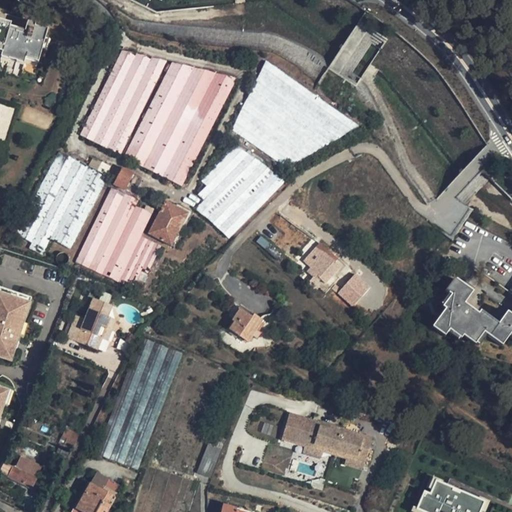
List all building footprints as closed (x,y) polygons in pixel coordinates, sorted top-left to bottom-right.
[(0,44),(4,46),(3,51),(25,57),(26,53),(40,58),(49,29),(34,25),(35,23),(34,22),(33,20),(31,19),(29,19),(28,19),(26,21),(23,29),(10,26),(11,21),(0,18),(0,44)] [(23,63),(25,57),(3,51),(1,56),(23,63)] [(79,135),(182,186),(236,79),(121,51),(79,135)] [(39,62),(40,58),(26,53),(25,57),(39,62)] [(229,129),(290,159),(359,119),(261,63),(249,88),(229,129)] [(290,170),(242,147),(196,198),(189,206),(207,215),(232,228),(290,170)] [(58,152),(16,234),(32,242),(28,249),(42,255),(51,239),(70,249),(106,183),(102,181),(105,175),(58,152)] [(112,186),(123,192),(129,181),(131,174),(120,169),(112,186)] [(140,179),(131,174),(129,181),(137,185),(140,179)] [(98,215),(139,235),(150,212),(110,191),(98,215)] [(148,233),(171,245),(186,214),(163,202),(148,233)] [(139,235),(98,215),(75,262),(132,286),(140,270),(147,273),(165,247),(139,235)] [(322,284),(336,268),(333,265),(334,263),(335,262),(329,257),(327,259),(313,247),(304,257),(311,263),(303,273),(309,278),(304,284),(313,292),(316,288),(312,285),(317,280),(322,284)] [(368,286),(350,273),(332,297),(349,310),(368,286)] [(511,334),(511,316),(506,312),(498,324),(479,312),(478,314),(464,304),(472,292),(454,279),(445,291),(451,296),(443,308),(445,309),(432,327),(445,336),(449,330),(461,339),(463,336),(475,344),(484,333),(501,345),(510,333),(511,334)] [(29,303),(0,293),(0,359),(9,363),(29,303)] [(87,320),(79,316),(69,339),(100,351),(104,340),(108,329),(113,331),(117,321),(109,317),(113,306),(96,299),(87,320)] [(262,321),(253,315),(251,318),(240,310),(232,322),(234,323),(229,329),(249,343),(253,338),(257,339),(260,334),(257,331),(262,321)] [(108,329),(104,340),(109,341),(113,331),(108,329)] [(96,454),(137,470),(183,354),(145,336),(96,454)] [(340,429),(311,421),(304,445),(322,450),(322,448),(334,451),(340,429)] [(371,438),(340,429),(334,451),(346,455),(345,457),(363,462),(371,438)] [(78,436),(67,430),(62,442),(70,446),(72,447),(78,436)] [(70,446),(62,442),(56,453),(64,457),(70,446)] [(198,472),(210,477),(221,449),(208,444),(198,472)] [(322,450),(304,445),(301,453),(319,459),(322,450)] [(247,466),(251,451),(241,448),(239,453),(236,463),(247,466)] [(14,468),(36,478),(42,466),(20,456),(14,468)] [(363,462),(345,457),(343,466),(361,471),(363,462)] [(14,468),(2,462),(0,465),(0,472),(32,488),(36,478),(14,468)] [(134,511),(185,511),(198,481),(148,466),(134,511)] [(75,511),(106,511),(108,509),(114,499),(121,486),(96,473),(75,511)] [(426,494),(420,491),(413,508),(421,511),(475,511),(480,501),(456,491),(455,493),(441,488),(442,485),(432,481),(426,494)] [(222,503),(220,511),(246,511),(247,510),(222,503)]
